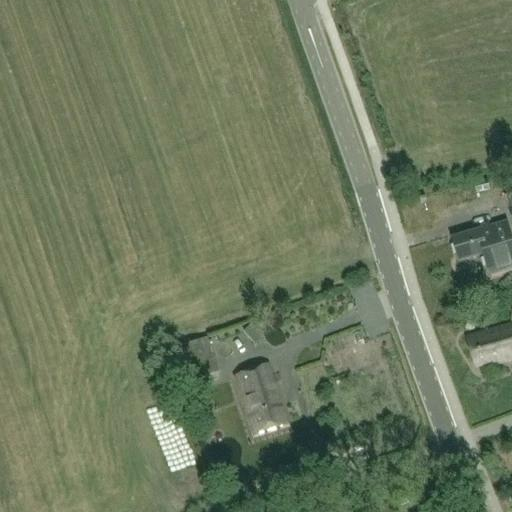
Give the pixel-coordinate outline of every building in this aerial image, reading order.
[(511,269),(511,244),(506,225),(453,241),(459,263),(483,255),(489,276),(511,269)] [(254,326),(245,335),(257,347),(265,338),(254,326)] [(488,368),(511,361),(511,326),(467,339),(476,369),(487,366),(488,368)] [(187,384),(218,373),(207,341),(175,352),(187,384)] [(255,436),(286,425),(267,368),(236,379),(255,436)]
